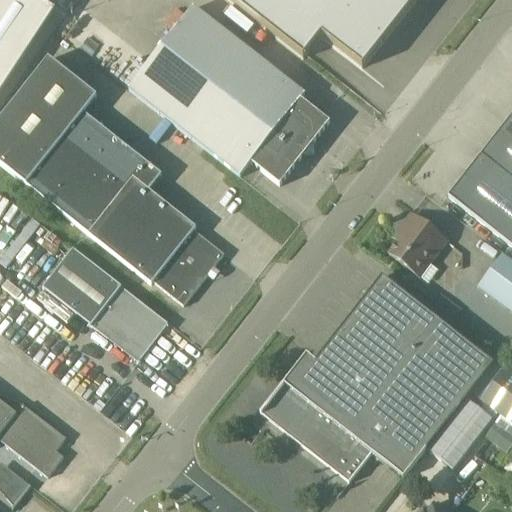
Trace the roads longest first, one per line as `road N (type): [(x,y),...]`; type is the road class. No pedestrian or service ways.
road 1 (unclassified): [(159,454),(511,7)]
road 2 (unknown): [(395,154),(201,0)]
